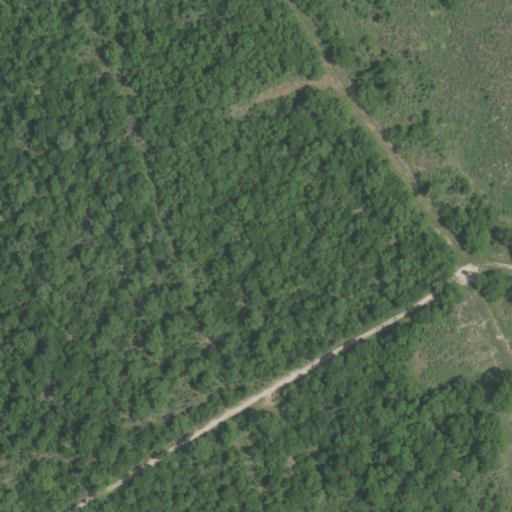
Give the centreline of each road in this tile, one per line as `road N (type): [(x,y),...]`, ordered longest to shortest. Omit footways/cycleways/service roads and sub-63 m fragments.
road 1 (residential): [(487,257),(468,282),(86,511)]
road 2 (residential): [(511,269),(465,246),(419,193),(302,0)]
